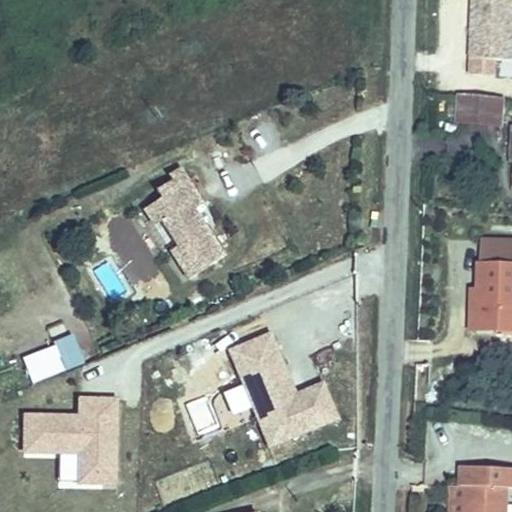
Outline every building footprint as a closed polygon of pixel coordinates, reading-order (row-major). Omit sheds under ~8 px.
[(511,60),(511,0),(472,0),(469,74),(496,76),(496,60),(511,60)] [(501,126),(504,99),(461,95),(458,122),(501,126)] [(224,258),(193,211),(203,205),(180,169),(169,176),(173,181),(156,192),(162,199),(144,210),(155,226),(162,222),(178,247),(171,252),(189,280),(224,258)] [(511,331),(511,242),(482,242),(481,293),(480,314),(472,314),(472,330),(511,331)] [(98,280),(103,299),(122,294),(117,275),(98,280)] [(480,314),(481,293),(473,293),(472,314),(480,314)] [(337,419),(322,384),(289,398),(279,373),(284,370),(270,335),(230,351),(270,447),(337,419)] [(403,339),(404,366),(431,364),(430,338),(403,339)] [(80,367),(69,340),(55,345),(67,373),(80,367)] [(111,449),(111,437),(116,437),(117,403),(80,403),(80,420),(25,419),(24,456),(59,457),(79,457),(79,486),(79,487),(115,488),(116,449),(111,449)] [(79,486),(79,457),(59,457),(59,485),(79,486)] [(504,511),(506,488),(511,488),(511,469),(463,468),(463,486),(469,486),(467,511),(504,511)] [(467,511),(469,486),(463,486),(453,486),(451,511),(467,511)]
